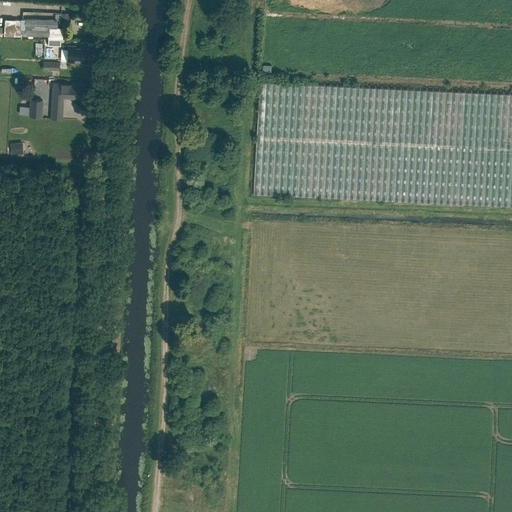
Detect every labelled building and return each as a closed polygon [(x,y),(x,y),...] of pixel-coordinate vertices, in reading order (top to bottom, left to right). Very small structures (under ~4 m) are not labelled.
[(56,28),(57,19),(25,18),(25,35),(48,36),(48,27),(56,28)] [(87,48),(76,48),(76,46),(68,45),(68,61),(86,62),(87,48)] [(58,71),(59,62),(44,62),(43,62),(43,70),(58,71)] [(511,94),(259,82),(253,195),(511,207),(511,94)] [(51,110),(52,110),(51,118),(61,119),(61,110),(62,97),(84,98),(85,86),(53,84),(51,110)] [(42,100),(30,99),(30,106),(19,106),(19,114),(29,114),(29,115),(41,116),(42,100)]
